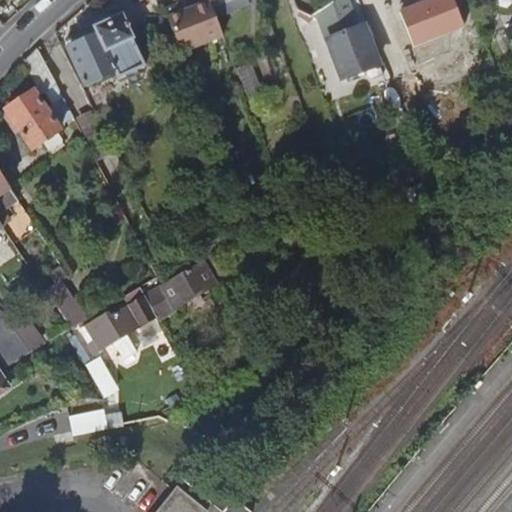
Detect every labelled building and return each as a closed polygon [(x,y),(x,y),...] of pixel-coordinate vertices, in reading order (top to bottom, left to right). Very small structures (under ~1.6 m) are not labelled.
[(229,35),(215,0),(173,17),(187,52),(229,35)] [(339,0),(337,0),(328,6),(340,36),(334,38),(347,73),(384,59),(370,23),(360,26),(352,30),(339,0)] [(356,0),(339,0),(352,30),(360,26),(351,2),(356,0)] [(368,0),(356,0),(361,13),(372,9),(368,0)] [(125,77),(151,65),(139,37),(139,35),(130,13),(71,39),(90,82),(122,69),(125,77)] [(45,48),(31,62),(47,91),(50,89),(59,103),(51,109),(40,91),(12,108),(38,148),(65,130),(64,126),(80,116),(45,48)] [(242,69),(253,96),(265,92),(255,64),(242,69)] [(0,195),(15,186),(0,163),(0,195)] [(0,213),(0,231),(8,226),(0,213)] [(208,255),(222,247),(216,237),(203,245),(208,255)] [(163,318),(164,321),(223,288),(211,267),(152,298),(163,318)] [(163,318),(152,298),(147,289),(131,298),(136,308),(117,319),(115,317),(95,327),(97,331),(95,331),(105,350),(163,318)] [(62,303),(78,327),(93,319),(75,295),(62,303)] [(36,351),(20,328),(7,309),(0,313),(0,350),(10,364),(36,351)] [(36,351),(51,342),(33,318),(20,328),(36,351)] [(0,350),(0,388),(18,376),(10,364),(0,350)] [(76,434),(110,427),(106,408),(72,415),(76,434)] [(175,461),(150,441),(135,460),(160,480),(175,461)] [(250,511),(207,477),(188,469),(180,479),(213,505),(221,511),(250,511)] [(203,511),(176,490),(158,511),(203,511)]
